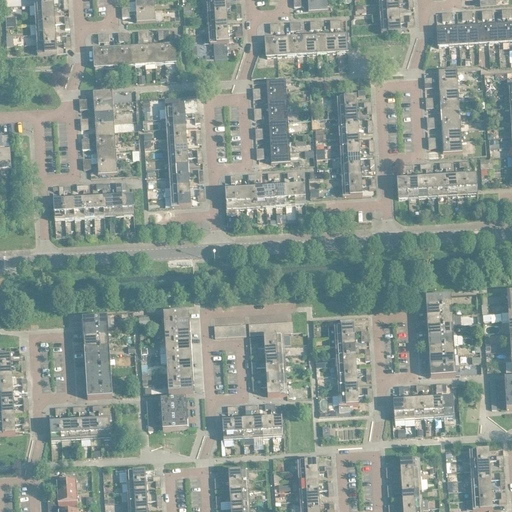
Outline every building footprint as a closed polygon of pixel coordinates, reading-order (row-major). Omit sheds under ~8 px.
[(328,1),(309,2),(310,12),(309,12),(309,13),(329,11),(328,1)] [(137,3),(138,13),(157,12),(156,2),(137,3)] [(209,5),(209,15),(228,14),(228,9),(231,9),(231,4),(228,4),(209,5)] [(381,5),(381,15),(400,13),(400,4),(381,5)] [(36,6),(37,16),(56,15),(55,5),(36,6)] [(193,7),(185,8),(185,16),(193,16),(193,7)] [(157,12),(138,13),(139,22),(138,22),(138,23),(158,22),(158,21),(157,21),(157,12)] [(381,15),(382,24),(401,23),(400,13),(381,15)] [(209,15),(210,25),(229,24),(228,14),(209,15)] [(37,16),(37,26),(57,24),(56,15),(37,16)] [(18,18),(8,18),(8,27),(18,27),(18,18)] [(401,23),(382,24),(383,34),(382,34),(382,35),(402,33),(401,23)] [(37,26),(38,36),(57,34),(57,24),(37,26)] [(210,25),(210,35),(229,34),(229,24),(210,25)] [(509,24),(499,25),(500,44),(510,44),(509,24)] [(489,25),(479,26),(480,45),(490,45),(489,25)] [(499,25),(489,25),(490,45),(500,44),(499,25)] [(479,26),(469,27),(470,46),(480,45),(479,26)] [(459,27),(449,28),(450,47),(460,47),(459,27)] [(469,27),(459,27),(460,47),(470,46),(469,27)] [(450,47),(449,28),(439,28),(438,28),(440,49),(440,48),(450,47)] [(38,36),(39,45),(58,44),(57,34),(38,36)] [(216,57),(229,56),(228,44),(230,44),(229,34),(210,35),(205,35),(206,45),(211,45),(215,45),(216,57)] [(347,35),(337,35),(338,54),(348,53),(348,54),(349,54),(348,34),(347,34),(347,35)] [(337,35),(327,36),(328,55),(338,54),(337,35)] [(327,36),(317,37),(318,55),(328,55),(327,36)] [(307,37),(297,38),(298,56),(308,56),(307,37)] [(317,37),(307,37),(308,56),(318,55),(317,37)] [(287,38),(277,39),(278,58),(288,57),(287,38)] [(297,38),(287,38),(288,57),(298,56),(297,38)] [(278,58),(277,39),(268,40),(267,39),(268,59),(269,59),(269,58),(278,58)] [(58,44),(39,45),(39,55),(39,56),(58,54),(58,44)] [(171,46),(166,46),(167,65),(177,64),(177,65),(176,45),(171,46)] [(156,46),(146,47),(147,66),(157,65),(156,46)] [(166,46),(156,46),(157,65),(167,65),(166,46)] [(141,47),(136,48),(137,66),(147,66),(146,47),(141,47)] [(126,48),(116,49),(117,68),(127,67),(126,48)] [(136,48),(126,48),(127,67),(137,66),(136,48)] [(116,49),(106,50),(107,68),(117,68),(116,49)] [(198,49),(190,50),(190,60),(199,59),(198,49)] [(107,68),(106,50),(95,50),(96,70),(97,70),(97,69),(107,68)] [(440,74),(440,83),(459,82),(458,73),(459,73),(459,72),(439,73),(439,74),(440,74)] [(268,84),(269,94),(288,93),(287,83),(288,83),(288,82),(268,84)] [(440,83),(441,93),(460,92),(459,82),(440,83)] [(441,93),(442,103),(460,102),(460,92),(441,93)] [(96,105),(114,104),(114,94),(114,93),(94,94),(94,95),(95,95),(96,105)] [(269,94),(269,104),(288,103),(288,93),(269,94)] [(339,100),(339,110),(360,108),(359,98),(338,99),(338,100),(339,100)] [(167,111),(168,120),(187,119),(186,109),(185,100),(166,101),(167,110),(167,111)] [(442,103),(442,113),(461,112),(460,102),(442,103)] [(269,104),(270,114),(289,113),(288,103),(269,104)] [(96,115),(115,114),(114,104),(96,105),(96,115)] [(339,110),(340,119),(360,118),(360,108),(339,110)] [(442,113),(443,123),(461,122),(461,112),(442,113)] [(270,114),(271,124),(289,123),(289,113),(270,114)] [(97,125),(115,124),(115,114),(96,115),(97,125)] [(340,119),(340,129),(361,128),(360,118),(340,119)] [(168,120),(168,130),(187,129),(187,119),(168,120)] [(443,123),(443,133),(462,132),(461,122),(443,123)] [(271,124),(271,134),(290,133),(289,123),(271,124)] [(97,135),(116,134),(115,124),(97,125),(97,135)] [(340,129),(341,139),(361,138),(361,128),(340,129)] [(168,130),(169,140),(188,139),(187,129),(168,130)] [(443,133),(444,143),(463,142),(462,132),(443,133)] [(271,134),(272,144),(290,143),(290,133),(271,134)] [(98,145),(117,144),(116,134),(97,135),(98,145)] [(341,139),(342,149),(362,148),(361,138),(341,139)] [(169,140),(170,150),(189,148),(188,139),(169,140)] [(463,142),(444,143),(445,153),(444,153),(444,154),(464,153),(464,152),(463,152),(463,142)] [(272,144),(272,154),(291,153),(290,143),(272,144)] [(98,145),(99,155),(117,153),(117,144),(98,145)] [(170,150),(170,159),(189,158),(189,148),(170,150)] [(342,149),(342,159),(363,157),(362,148),(342,149)] [(11,151),(0,151),(0,169),(0,170),(0,169),(0,168),(12,168),(12,169),(13,169),(12,150),(11,150),(11,151)] [(331,151),(318,152),(318,160),(331,159),(331,151)] [(99,159),(99,165),(118,163),(117,153),(99,155),(99,159)] [(291,153),(272,154),(273,164),(272,164),(272,165),(292,163),(291,153)] [(342,159),(343,168),(363,167),(363,157),(342,159)] [(170,159),(171,169),(190,168),(189,158),(170,159)] [(490,160),(482,161),(482,169),(494,169),(494,160),(490,160)] [(118,163),(99,165),(100,174),(99,174),(99,175),(119,174),(119,173),(118,163)] [(343,168),(343,178),(364,177),(363,167),(343,168)] [(171,169),(172,179),(190,178),(190,168),(171,169)] [(343,178),(344,188),(364,187),(364,177),(343,178)] [(467,177),(458,178),(459,197),(469,196),(467,177)] [(478,177),(467,177),(469,196),(478,196),(479,196),(478,177)] [(172,179),(172,189),(191,188),(190,178),(172,179)] [(448,178),(438,179),(439,198),(449,198),(448,178)] [(458,178),(448,178),(449,198),(459,197),(458,178)] [(438,179),(428,180),(430,199),(439,198),(438,179)] [(419,180),(409,181),(410,200),(420,199),(419,180)] [(428,180),(419,180),(420,199),(430,199),(428,180)] [(410,200),(409,181),(398,181),(400,201),(400,200),(410,200)] [(306,187),(296,188),(297,207),(307,206),(307,207),(306,187)] [(364,187),(344,188),(345,197),(344,198),(365,197),(364,187)] [(172,189),(173,199),(192,197),(191,188),(172,189)] [(286,188),(276,189),(277,208),(287,207),(286,188)] [(296,188),(286,188),(287,207),(297,207),(296,188)] [(276,189),(267,190),(268,209),(277,208),(276,189)] [(257,190),(247,191),(248,210),(258,209),(257,190)] [(267,190),(257,190),(258,209),(268,209),(267,190)] [(239,216),(238,210),(237,191),(227,192),(228,216),(239,216)] [(247,191),(237,191),(238,210),(248,210),(247,191)] [(192,197),(173,199),(173,208),(173,209),(192,208),(192,197)] [(124,198),(114,199),(116,218),(125,217),(124,198)] [(134,198),(124,198),(125,217),(135,217),(136,217),(134,198)] [(114,199),(105,200),(106,219),(116,218),(114,199)] [(95,200),(85,201),(86,220),(96,219),(95,200)] [(105,200),(95,200),(96,219),(106,219),(105,200)] [(75,201),(65,202),(67,221),(76,220),(75,201)] [(85,201),(75,201),(76,220),(86,220),(85,201)] [(67,221),(65,202),(55,203),(56,222),(57,222),(67,221)] [(428,299),(428,309),(451,307),(450,297),(427,298),(427,299),(428,299)] [(428,309),(429,319),(451,317),(451,307),(428,309)] [(168,314),(168,325),(190,323),(190,314),(190,313),(168,314)] [(151,317),(140,318),(140,326),(151,325),(151,317)] [(429,319),(429,329),(452,327),(451,317),(429,319)] [(85,320),(85,330),(107,328),(107,318),(84,319),(84,320),(85,320)] [(168,325),(169,335),(191,333),(190,323),(168,325)] [(355,327),(354,327),(341,328),(336,328),(330,328),(330,339),(337,338),(356,337),(355,327)] [(429,329),(430,338),(452,337),(452,327),(429,329)] [(85,330),(86,340),(108,338),(107,328),(85,330)] [(169,335),(170,344),(192,343),(191,333),(169,335)] [(266,344),(266,348),(285,347),(285,338),(285,337),(265,338),(265,339),(266,339),(266,344)] [(337,348),(356,347),(356,337),(337,338),(330,339),(331,349),(337,348)] [(430,338),(431,348),(453,347),(459,347),(459,337),(452,337),(430,338)] [(86,340),(86,350),(109,348),(108,338),(86,340)] [(170,344),(170,354),(192,353),(192,343),(170,344)] [(266,348),(267,358),(286,357),(285,347),(266,348)] [(337,348),(338,358),(357,357),(356,347),(337,348)] [(431,348),(431,358),(454,357),(453,347),(431,348)] [(86,350),(87,359),(109,358),(109,348),(86,350)] [(170,354),(171,364),(193,363),(192,353),(170,354)] [(0,367),(13,366),(12,356),(0,356),(0,367)] [(267,358),(267,368),(286,367),(286,357),(267,358)] [(338,358),(338,368),(357,367),(357,357),(338,358)] [(431,358),(432,368),(454,367),(454,357),(431,358)] [(109,358),(87,359),(89,399),(112,398),(109,358)] [(171,364),(171,374),(193,373),(193,363),(171,364)] [(0,367),(0,376),(14,376),(13,366),(0,367)] [(267,368),(268,378),(287,377),(286,367),(267,368)] [(338,368),(339,378),(358,376),(357,367),(338,368)] [(454,367),(432,368),(433,378),(432,378),(432,379),(455,377),(454,367)] [(171,374),(172,384),(194,383),(193,373),(171,374)] [(0,376),(0,386),(14,386),(14,376),(0,376)] [(339,378),(340,387),(359,386),(358,376),(339,378)] [(268,378),(268,388),(287,387),(287,377),(268,378)] [(194,383),(172,384),(173,394),(195,393),(195,392),(194,383)] [(0,386),(0,396),(15,396),(14,386),(0,386)] [(340,387),(340,397),(359,396),(359,386),(340,387)] [(287,387),(268,388),(269,398),(288,397),(288,396),(287,387)] [(0,396),(0,406),(15,405),(15,396),(0,396)] [(359,396),(340,397),(341,407),(354,407),(358,406),(360,406),(359,396)] [(165,401),(166,411),(188,410),(187,400),(187,399),(165,401)] [(455,399),(444,400),(445,419),(455,418),(455,419),(456,419),(455,399)] [(434,400),(425,401),(426,420),(436,419),(434,400)] [(444,400),(434,400),(436,419),(445,419),(444,400)] [(425,401),(415,402),(416,421),(426,420),(425,401)] [(406,421),(405,402),(395,403),(396,422),(397,422),(406,421)] [(415,402),(405,402),(406,421),(416,421),(415,402)] [(0,406),(0,416),(16,415),(15,405),(0,406)] [(166,411),(166,421),(188,420),(188,410),(166,411)] [(0,416),(0,425),(16,425),(16,415),(0,416)] [(284,419),(273,420),(275,439),(284,438),(285,438),(284,419)] [(111,420),(101,421),(102,440),(112,440),(113,440),(111,420)] [(188,420),(166,421),(167,431),(189,430),(189,429),(188,420)] [(264,420),(254,421),(255,440),(265,439),(264,420)] [(273,420),(264,420),(265,439),(275,439),(273,420)] [(91,421),(81,422),(83,441),(92,441),(91,421)] [(101,421),(91,421),(92,441),(102,440),(101,421)] [(244,421),(234,422),(235,441),(245,441),(244,421)] [(254,421),(244,421),(245,441),(255,440),(254,421)] [(81,422),(72,423),(73,442),(83,441),(81,422)] [(235,441),(234,422),(224,423),(225,442),(226,442),(235,441)] [(63,443),(62,423),(51,424),(53,443),(63,443)] [(72,423),(62,423),(63,443),(73,442),(72,423)] [(16,425),(0,425),(0,436),(17,435),(16,425)] [(471,453),(471,463),(491,461),(490,451),(471,452),(471,453)] [(299,463),(300,473),(319,472),(318,461),(299,463)] [(402,462),(402,472),(421,471),(421,461),(402,462)] [(471,463),(472,472),(491,471),(491,461),(471,463)] [(230,472),(231,483),(250,482),(249,472),(250,472),(250,471),(230,472)] [(402,472),(403,482),(422,481),(421,471),(402,472)] [(472,472),(473,482),(492,481),(491,471),(472,472)] [(128,474),(128,484),(148,482),(147,472),(128,473),(128,474)] [(300,473),(300,483),(320,482),(319,472),(300,473)] [(58,483),(59,493),(79,492),(78,482),(71,482),(71,478),(71,477),(64,478),(65,483),(58,483)] [(403,482),(404,492),(423,491),(422,481),(403,482)] [(473,482),(473,492),(492,491),(492,481),(473,482)] [(128,484),(129,493),(148,492),(148,482),(128,484)] [(231,483),(231,492),(251,491),(250,482),(231,483)] [(300,483),(301,492),(320,491),(320,482),(300,483)] [(231,492),(232,502),(251,501),(251,491),(231,492)] [(301,492),(302,502),(321,501),(320,491),(301,492)] [(404,492),(404,502),(423,500),(423,491),(404,492)] [(473,492),(474,502),(493,501),(492,491),(473,492)] [(59,493),(60,508),(79,507),(79,492),(59,493)] [(129,493),(130,503),(149,502),(148,492),(129,493)] [(404,502),(405,511),(424,510),(423,500),(404,502)] [(232,502),(232,511),(252,511),(251,501),(232,502)] [(302,502),(302,511),(303,511),(321,511),(321,501),(302,502)] [(493,501),(474,502),(474,511),(494,511),(493,501)] [(130,503),(130,511),(146,511),(149,511),(149,502),(130,503)]
